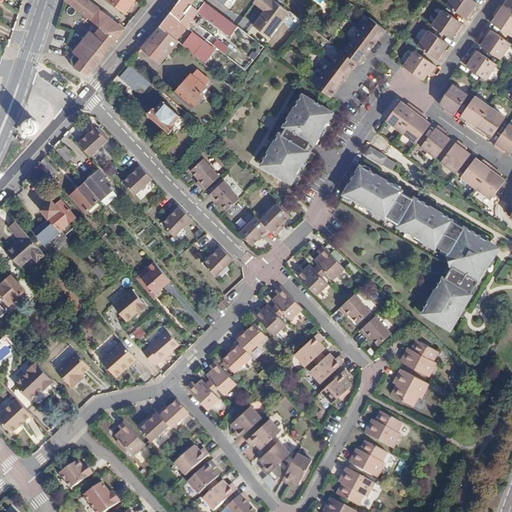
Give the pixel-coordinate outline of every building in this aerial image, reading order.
[(87,17),(95,6),(86,0),(65,0),(64,2),(87,17)] [(134,0),(111,0),(109,3),(126,14),(134,0)] [(201,0),(180,0),(175,7),(192,20),(205,3),(201,0)] [(217,0),(230,9),(236,0),(217,0)] [(289,12),(272,0),(254,0),(252,3),(263,11),(253,25),(270,38),(289,12)] [(470,0),(451,0),(447,6),(468,21),(473,14),(471,12),(476,4),(470,0)] [(506,1),(502,7),(511,14),(511,0),(509,0),(508,2),(506,1)] [(87,17),(105,31),(116,39),(124,30),(101,13),(95,6),(87,17)] [(186,28),(192,20),(175,7),(170,13),(186,28)] [(511,14),(502,7),(497,13),(499,15),(493,23),(511,36),(511,14)] [(465,26),(444,11),(433,26),(451,40),(458,31),(460,33),(465,26)] [(186,28),(170,13),(160,26),(176,40),(186,28)] [(370,17),(360,30),(375,41),(380,34),(383,37),(388,30),(370,17)] [(176,40),(160,26),(141,48),(159,64),(178,42),(176,40)] [(206,63),(217,49),(192,30),(182,44),(206,63)] [(360,30),(351,42),(366,53),(370,48),(373,50),(378,43),(375,41),(360,30)] [(511,47),(511,44),(491,30),(487,35),(489,37),(483,46),(502,60),(511,47)] [(74,56),(68,63),(87,74),(116,39),(105,31),(99,37),(94,33),(74,56)] [(429,31),(418,47),(439,62),(445,55),(442,53),(448,45),(429,31)] [(366,53),(351,42),(343,53),(357,65),(360,66),(365,61),(361,58),(366,53)] [(499,66),(477,50),(473,56),(475,57),(469,66),(488,80),(499,66)] [(340,52),(332,64),(346,75),(350,70),(353,72),(357,65),(343,53),(340,52)] [(435,68),(414,53),(403,68),(423,82),(429,72),(432,74),(435,68)] [(332,64),(323,74),(337,86),(340,88),(344,82),(342,80),(346,75),(332,64)] [(337,86),(323,74),(314,85),(332,99),(337,92),(334,90),(337,86)] [(190,109),(195,104),(197,105),(203,98),(205,100),(210,94),(206,91),(209,88),(194,76),(192,78),(190,77),(174,94),(190,109)] [(453,117),(469,95),(456,85),(442,105),(449,111),(448,113),(453,117)] [(477,127),(492,106),(477,96),(463,115),(472,122),(470,125),(474,127),(476,126),(477,127)] [(287,131),(283,138),(280,136),(261,167),(288,185),(294,177),(296,179),(306,164),(303,162),(318,140),(320,141),(330,127),(328,125),(333,117),(305,99),(285,129),(287,131)] [(163,101),(155,109),(153,108),(147,114),(168,134),(174,128),(172,127),(181,118),(163,101)] [(388,121),(402,132),(417,113),(411,108),(409,110),(401,104),(388,121)] [(507,118),(492,106),(477,127),(476,129),(482,133),(485,131),(493,137),(507,118)] [(417,113),(402,132),(416,144),(430,126),(422,119),(424,117),(417,113)] [(34,135),(36,133),(38,131),(39,129),(39,126),(38,123),(37,121),(35,120),(32,119),(29,119),(27,119),(25,121),(23,123),(22,126),(22,128),(23,131),(24,133),(26,135),(29,136),(32,136),(34,135)] [(511,126),(509,125),(494,146),(501,150),(503,148),(511,153),(511,126)] [(437,127),(421,149),(436,160),(450,141),(442,135),(444,133),(437,127)] [(91,157),(108,141),(97,128),(85,138),(83,136),(77,142),(91,157)] [(457,143),(441,163),(455,175),(470,156),(462,150),(464,148),(457,143)] [(65,145),(59,151),(68,162),(74,156),(65,145)] [(392,169),(396,160),(370,147),(366,156),(392,169)] [(47,156),(39,164),(50,177),(59,170),(47,156)] [(218,179),(202,161),(189,172),(198,182),(195,184),(203,193),(218,179)] [(462,179),(476,190),(492,169),(486,165),(483,167),(476,162),(462,179)] [(135,196),(153,179),(139,164),(134,169),(136,172),(124,183),(135,196)] [(97,168),(84,180),(98,196),(100,198),(113,186),(97,168)] [(498,174),(492,169),(476,190),(491,201),(504,183),(497,177),(498,174)] [(424,247),(457,268),(445,289),(441,286),(433,301),(437,303),(432,312),(428,309),(420,322),(446,337),(456,320),(460,322),(463,317),(459,315),(467,301),(469,302),(476,291),(480,291),(494,267),(492,265),(489,254),(490,251),(362,174),(344,203),(385,228),(386,225),(407,238),(405,241),(422,250),(424,247)] [(98,196),(84,180),(70,192),(84,208),(98,196)] [(226,213),(238,202),(222,184),(207,197),(214,205),(217,203),(226,213)] [(42,212),(48,219),(39,227),(43,231),(38,236),(47,247),(76,222),(60,204),(57,206),(54,202),(42,212)] [(176,237),(192,219),(177,205),(173,210),(175,212),(164,224),(176,237)] [(276,207),(259,223),(270,233),(275,238),(280,233),(277,230),(288,219),(276,207)] [(259,223),(254,218),(238,235),(250,247),(259,238),(262,241),(270,233),(259,223)] [(7,252),(22,268),(33,259),(38,264),(47,255),(16,223),(9,230),(19,241),(7,252)] [(204,265),(216,276),(233,260),(218,245),(214,250),(215,252),(204,265)] [(318,259),(312,264),(331,284),(342,274),(322,251),(316,256),(318,259)] [(92,269),(101,278),(108,271),(99,262),(92,269)] [(153,271),(144,280),(159,298),(163,295),(161,292),(173,281),(157,262),(150,268),(153,271)] [(325,288),(307,269),(301,274),(298,271),(292,277),(314,300),(325,288)] [(13,274),(0,285),(0,291),(10,304),(27,289),(13,274)] [(132,290),(114,305),(127,321),(139,311),(140,313),(148,307),(132,290)] [(276,298),(269,304),(288,324),(300,313),(279,290),(273,295),(276,298)] [(225,299),(217,306),(222,312),(232,305),(225,299)] [(366,318),(350,300),(335,314),(339,319),(342,317),(353,330),(366,318)] [(284,328),(265,308),(258,314),(256,311),(250,316),(272,339),(284,328)] [(387,340),(371,322),(355,336),(359,342),(362,339),(373,352),(387,340)] [(138,340),(146,333),(140,326),(132,332),(138,340)] [(235,344),(246,356),(264,340),(252,327),(239,338),(237,335),(232,340),(235,344)] [(161,361),(162,362),(164,360),(171,355),(169,354),(180,344),(169,332),(152,346),(142,355),(154,368),(161,361)] [(303,371),(323,353),(317,346),(320,344),(315,338),(292,359),(303,371)] [(233,375),(249,360),(246,356),(235,344),(229,349),(232,352),(220,362),(233,375)] [(432,367),(429,365),(434,356),(412,344),(407,353),(404,352),(397,366),(424,381),(432,367)] [(103,363),(117,379),(138,361),(124,345),(103,363)] [(90,365),(76,351),(57,368),(73,386),(80,380),(78,377),(90,365)] [(326,357),(307,375),(318,387),(341,367),(336,361),(332,364),(326,357)] [(27,368),(28,370),(15,382),(30,399),(43,386),(44,388),(53,380),(35,361),(27,368)] [(211,372),(205,378),(222,397),(234,386),(213,364),(208,368),(211,372)] [(318,396),(330,408),(349,389),(344,384),(347,381),(341,374),(318,396)] [(409,411),(415,400),(418,402),(425,389),(396,374),(390,387),(393,388),(387,399),(409,411)] [(217,401),(200,382),(194,387),(191,384),(185,389),(205,411),(217,401)] [(16,398),(0,412),(0,420),(11,432),(31,413),(16,398)] [(167,428),(169,430),(186,414),(175,401),(167,408),(164,405),(155,414),(167,428)] [(260,420),(248,408),(229,427),(235,433),(231,436),(236,442),(260,420)] [(138,429),(150,443),(167,428),(155,414),(152,411),(147,417),(149,419),(138,429)] [(378,416),(372,426),(369,424),(362,438),(390,452),(397,439),(393,437),(399,427),(378,416)] [(253,447),(259,452),(279,434),(268,422),(245,443),(249,449),(253,447)] [(119,432),(113,437),(131,457),(143,447),(122,423),(117,429),(119,432)] [(246,441),(259,427),(256,424),(243,438),(246,441)] [(288,456),(277,444),(257,462),(263,469),(259,472),(264,478),(288,456)] [(362,444),(357,454),(354,453),(346,466),(374,481),(381,467),(379,466),(384,456),(362,444)] [(194,448),(174,465),(184,477),(207,457),(202,451),(199,454),(194,448)] [(135,455),(141,462),(149,456),(143,449),(135,455)] [(296,487),(309,463),(295,455),(279,483),(286,487),(288,483),(296,487)] [(60,474),(71,490),(93,474),(90,469),(83,467),(79,461),(60,474)] [(187,484),(197,495),(217,478),(212,472),(215,469),(210,463),(187,484)] [(340,487),(334,497),(356,509),(361,498),(364,500),(371,487),(343,471),(336,484),(340,487)] [(222,482),(201,500),(212,511),(235,491),(230,486),(227,488),(222,482)] [(84,496),(85,498),(83,499),(86,503),(88,502),(95,511),(106,511),(120,502),(114,493),(110,495),(102,484),(84,496)] [(241,495),(226,509),(229,511),(252,511),(244,502),(246,500),(241,495)] [(349,511),(328,501),(322,511),(349,511)]
